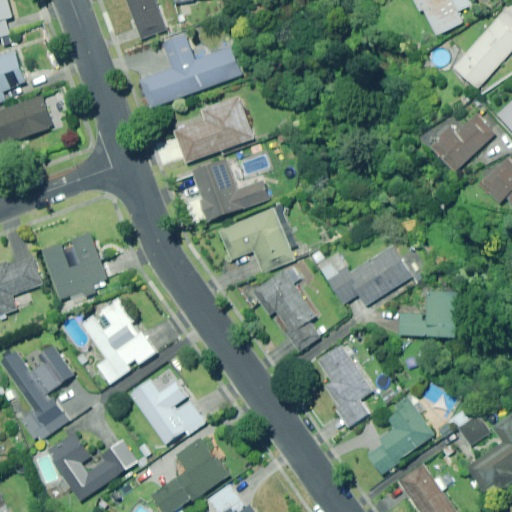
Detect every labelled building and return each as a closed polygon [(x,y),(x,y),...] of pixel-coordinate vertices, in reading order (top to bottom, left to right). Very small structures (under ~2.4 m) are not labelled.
[(15,19),(10,0),(0,0),(0,39),(13,36),(9,20),(15,19)] [(167,33),(155,0),(127,0),(142,41),(167,33)] [(415,0),(422,13),(426,11),(439,37),(465,24),(460,13),(476,5),(472,0),(415,0)] [(511,5),(456,69),(480,90),(511,53),(511,5)] [(200,61),(190,36),(166,45),(176,71),(144,82),(154,110),(246,76),(236,48),(200,61)] [(29,85),(17,53),(0,58),(0,104),(7,102),(4,93),(29,85)] [(55,129),(44,98),(0,113),(0,160),(7,158),(3,147),(55,129)] [(256,141),(241,98),(206,110),(209,121),(178,132),(189,164),(256,141)] [(511,105),(501,116),(511,128),(511,105)] [(499,135),(479,114),(458,135),(452,128),(432,147),(457,174),(499,135)] [(280,140),(284,148),(298,143),(294,134),(280,140)] [(511,160),(509,158),(482,184),(502,205),(509,199),(511,201),(511,160)] [(232,175),(228,164),(194,175),(203,201),(210,223),(272,202),(265,181),(242,189),(237,174),(232,175)] [(296,262),(275,211),(222,232),(234,262),(256,253),(265,275),(296,262)] [(110,280),(93,235),(75,241),(78,248),(66,253),(64,246),(45,253),(63,302),(74,297),(76,303),(99,295),(96,286),(110,280)] [(336,246),(324,253),(316,258),(345,306),(361,297),(368,307),(415,279),(396,247),(352,273),(336,246)] [(0,318),(1,318),(3,322),(9,320),(8,316),(20,312),(14,297),(44,287),(35,261),(11,269),(9,265),(0,268),(0,318)] [(303,280),(294,268),(256,295),(272,318),(278,313),(289,329),(285,332),(302,354),(322,340),(311,324),(319,318),(296,285),(303,280)] [(461,302),(433,300),(432,315),(403,314),(401,336),(459,340),(461,302)] [(142,336),(120,302),(85,325),(109,361),(100,367),(112,386),(133,371),(130,366),(138,361),(142,366),(158,355),(145,334),(142,336)] [(36,413),(24,422),(39,444),(48,438),(96,405),(55,347),(42,355),(48,363),(33,373),(18,352),(1,364),(36,413)] [(376,392),(345,348),(322,364),(335,383),(328,389),(343,410),(339,413),(351,430),(372,414),(363,401),(376,392)] [(162,395),(153,382),(133,395),(168,446),(188,432),(191,436),(208,425),(193,403),(179,413),(176,408),(190,398),(179,383),(162,395)] [(401,397),(394,388),(382,397),(389,406),(401,397)] [(437,437),(415,406),(394,421),(400,429),(383,441),(387,447),(372,458),(385,476),(404,463),(403,461),(437,437)] [(460,431),(473,423),(466,412),(453,421),(460,431)] [(473,423),(460,431),(472,449),(491,436),(479,418),(473,423)] [(511,421),(497,432),(508,448),(489,461),(486,457),(469,468),(486,494),(497,486),(502,493),(511,486),(511,421)] [(93,459),(74,431),(50,446),(54,451),(49,454),(82,503),(142,463),(127,441),(100,458),(104,463),(89,473),(83,465),(93,459)] [(180,511),(232,477),(206,438),(179,457),(190,473),(156,496),(166,511),(180,511)] [(435,481),(426,467),(401,483),(420,511),(456,511),(443,493),(449,489),(441,477),(435,481)] [(248,509),(232,487),(211,502),(218,511),(255,511),(252,507),(248,509)]
